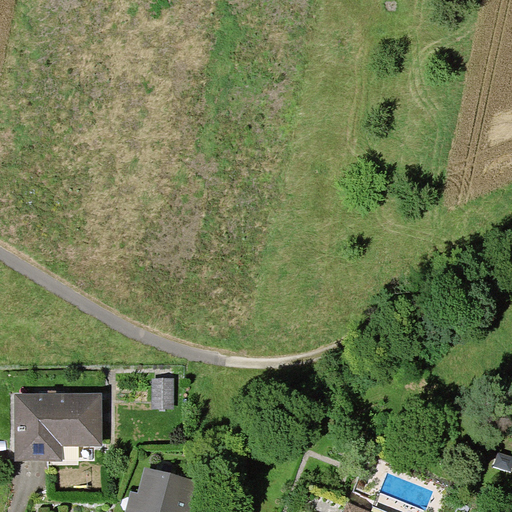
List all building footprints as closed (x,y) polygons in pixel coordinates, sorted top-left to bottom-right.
[(152,410),(169,410),(169,383),(152,383),(152,410)] [(16,401),(16,461),(47,461),(47,446),(96,446),(96,401),(16,401)] [(367,458),(366,457),(351,495),(372,503),(373,502),(370,501),(382,472),(364,465),(367,458)] [(181,511),(188,486),(146,475),(136,511),(181,511)] [(114,498),(123,497),(121,484),(113,485),(114,498)] [(359,511),(361,508),(309,487),(298,511),(359,511)]
